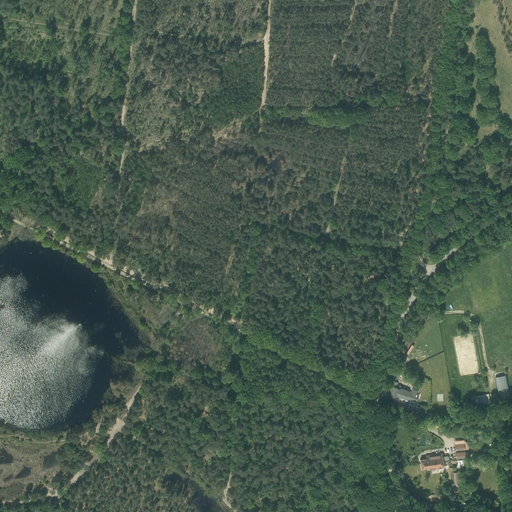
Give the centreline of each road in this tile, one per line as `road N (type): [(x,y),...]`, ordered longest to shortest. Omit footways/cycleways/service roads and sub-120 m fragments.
road 1 (track): [(301,357),(327,235),(415,255),(402,315)]
road 2 (track): [(371,391),(185,299)]
road 3 (track): [(464,0),(428,204)]
road 4 (track): [(13,154),(112,96),(120,35)]
road 5 (track): [(130,29),(267,42)]
road 6 (track): [(116,423),(183,303)]
road 7 (unclassified): [(433,271),(402,315),(371,391)]
road 8 (track): [(351,104),(327,235)]
road 9 (track): [(2,16),(129,37)]
road 10 (track): [(120,157),(130,29)]
road 11 (track): [(116,423),(220,495)]
road 12 (track): [(111,264),(0,209)]
